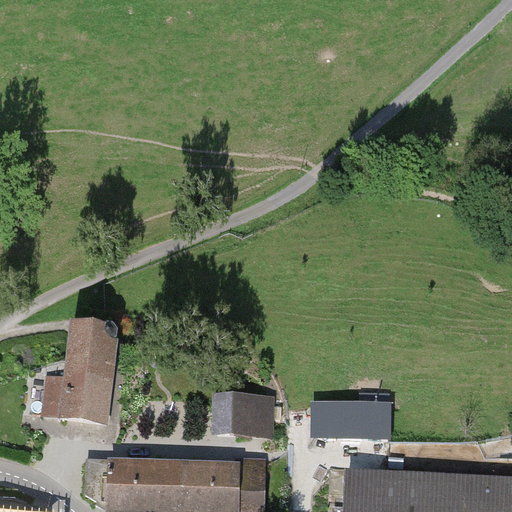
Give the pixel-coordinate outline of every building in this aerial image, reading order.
[(115,422),(121,325),(74,322),(67,419),(115,422)] [(267,394),(214,395),(215,438),(268,437),(267,394)] [(313,404),(313,441),(394,441),(394,405),(313,404)] [(183,458),(110,458),(86,457),(86,497),(110,497),(109,511),(257,511),(258,459),(183,458)] [(511,511),(511,475),(347,468),(344,511),(511,511)]
